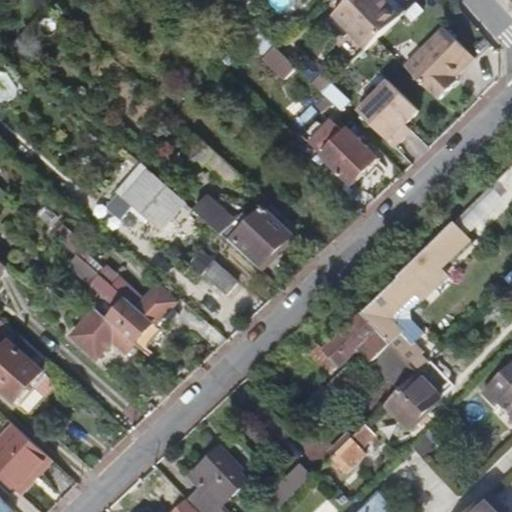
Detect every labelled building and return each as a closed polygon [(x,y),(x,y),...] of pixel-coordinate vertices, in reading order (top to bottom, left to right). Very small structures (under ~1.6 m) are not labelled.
[(380,39),(402,19),(384,0),(353,0),(335,18),(367,52),(380,39)] [(424,13),(419,6),(409,15),(415,21),(424,13)] [(458,80),(478,60),(447,29),(408,68),(441,102),(455,88),(452,86),(458,80)] [(265,38),(254,48),(268,61),(278,51),(265,38)] [(257,55),(252,50),(245,57),(250,62),(257,55)] [(278,51),(268,61),(266,63),(287,83),(299,71),(278,51)] [(407,126),(426,106),(395,77),(361,113),(396,148),(407,136),(402,131),(407,126)] [(455,88),(461,83),(458,80),(452,86),(455,88)] [(345,103),(336,95),(330,101),(338,109),(345,103)] [(313,146),(355,188),(380,163),(351,135),(349,136),(335,124),(313,146)] [(413,131),(407,126),(402,131),(407,136),(413,131)] [(245,180),(197,138),(176,161),(198,180),(210,166),(237,190),(245,180)] [(126,218),(137,207),(131,202),(154,176),(144,167),(119,193),(121,195),(112,205),(126,218)] [(185,203),(154,176),(131,202),(137,207),(161,229),(185,203)] [(266,271),(296,239),(265,211),(253,224),(249,221),(244,227),(210,200),(197,214),(248,259),(250,257),(266,271)] [(48,208),(42,215),(53,224),(59,217),(48,208)] [(102,277),(107,272),(92,259),(97,253),(66,226),(57,237),(81,258),(102,277)] [(415,323),(416,313),(427,303),(415,292),(441,266),(444,269),(472,241),(457,226),(364,317),(394,347),(416,325),(415,323)] [(94,285),(102,277),(81,258),(71,268),(92,287),(94,285)] [(240,286),(218,265),(207,278),(230,298),(240,286)] [(427,303),(452,278),(444,269),(441,266),(415,292),(427,303)] [(141,311),(149,302),(110,267),(107,272),(102,277),(141,311)] [(141,311),(102,277),(94,285),(107,296),(107,298),(121,310),(110,321),(138,346),(147,353),(165,332),(160,328),(141,311)] [(160,328),(180,305),(161,288),(149,302),(141,311),(160,328)] [(130,355),(138,346),(110,321),(99,311),(75,338),(100,361),(116,343),(130,355)] [(394,347),(364,317),(327,353),(343,369),(363,349),(376,363),(394,347)] [(1,318),(0,319),(0,333),(46,374),(53,364),(1,318)] [(418,348),(428,337),(416,325),(394,347),(414,368),(426,355),(418,348)] [(0,388),(19,405),(20,404),(34,416),(59,387),(58,386),(48,378),(45,374),(46,374),(0,333),(0,388)] [(414,368),(394,347),(376,363),(406,394),(423,377),(414,368)] [(343,369),(327,353),(322,348),(314,356),(335,377),(343,369)] [(412,433),(445,401),(446,398),(453,391),(431,368),(423,377),(406,394),(389,410),(412,433)] [(48,378),(58,386),(64,379),(54,370),(48,378)] [(349,371),(329,391),(338,400),(359,381),(349,371)] [(511,371),(484,398),(497,412),(501,409),(511,420),(511,371)] [(338,400),(329,391),(327,389),(302,413),(314,425),(338,400)] [(368,460),(364,456),(378,442),(368,431),(357,441),(335,462),(350,477),(368,460)] [(0,473),(23,495),(54,460),(23,432),(0,456),(0,473)] [(335,462),(357,441),(352,436),(328,459),(333,464),(335,462)] [(253,484),(222,453),(194,479),(205,491),(192,503),(199,511),(224,511),(225,511),(228,508),(253,484)] [(28,499),(59,464),(54,460),(23,495),(28,499)] [(299,497),(317,480),(304,468),(287,484),(289,486),(271,502),(280,511),(298,496),(299,497)] [(510,511),(493,494),(474,511),(510,511)] [(397,511),(382,495),(364,511),(397,511)] [(15,511),(0,498),(0,511),(15,511)]
